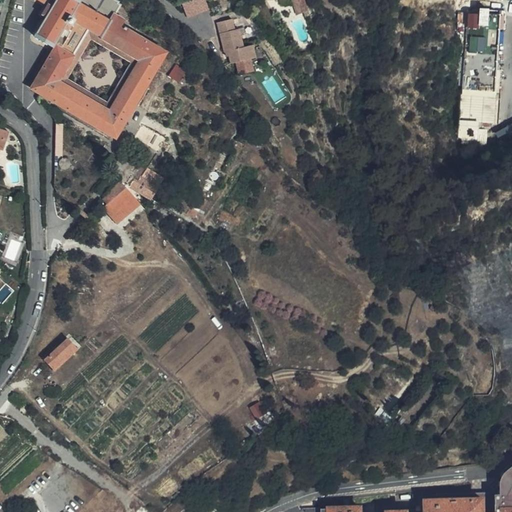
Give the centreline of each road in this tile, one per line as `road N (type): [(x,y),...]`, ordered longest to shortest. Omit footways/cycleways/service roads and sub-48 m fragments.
road 1 (residential): [(0,372),(32,312),(37,274),(32,144),(0,111)]
road 2 (unknown): [(0,413),(117,496),(126,511)]
